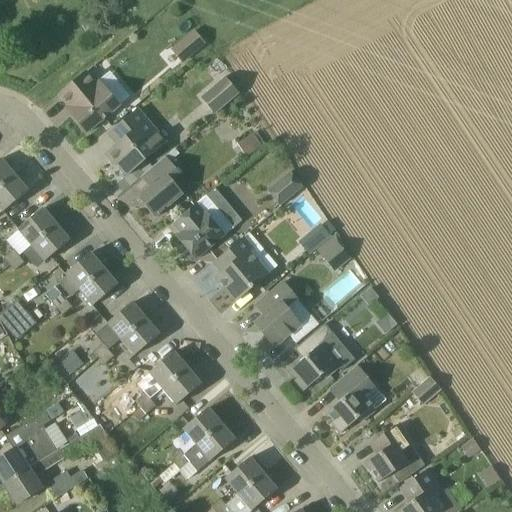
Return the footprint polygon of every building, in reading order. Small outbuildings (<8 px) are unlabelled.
[(194,30),(171,50),(182,65),(206,45),(194,30)] [(87,134),(119,107),(97,80),(95,82),(87,73),(59,96),(74,113),(71,116),(87,134)] [(216,115),(239,95),(225,78),(201,97),(216,115)] [(137,170),(166,143),(137,108),(106,135),(116,147),(105,156),(113,166),(115,164),(126,176),(134,168),(137,170)] [(256,133),(241,143),(249,156),(265,146),(256,133)] [(155,219),(183,195),(172,182),(180,175),(165,158),(141,179),(149,189),(138,199),(155,219)] [(0,188),(14,176),(1,160),(0,160),(0,188)] [(279,208),(302,189),(289,173),(267,192),(279,208)] [(0,211),(2,214),(13,205),(28,192),(14,176),(0,188),(0,211)] [(196,261),(242,222),(215,189),(173,225),(186,240),(181,244),(196,261)] [(30,247),(56,225),(43,209),(17,231),(30,247)] [(44,263),(54,254),(70,241),(56,225),(30,247),(44,263)] [(315,238),(321,245),(335,233),(329,226),(315,238)] [(236,302),(278,267),(257,243),(255,245),(247,235),(214,263),(222,273),(216,279),(236,302)] [(318,247),(307,235),(298,243),(309,255),(318,247)] [(350,258),(332,237),(322,245),(322,246),(319,248),(323,252),(320,255),(333,272),(350,258)] [(9,265),(18,257),(13,251),(4,259),(9,265)] [(78,292),(104,270),(91,254),(65,275),(66,277),(58,283),(70,298),(78,292)] [(15,272),(24,264),(18,257),(9,265),(15,272)] [(91,308),(118,286),(104,270),(78,292),(91,308)] [(274,348),(312,317),(284,283),(255,307),(264,317),(254,325),(274,348)] [(368,306),(378,299),(370,289),(360,297),(368,306)] [(57,310),(66,302),(60,295),(51,303),(57,310)] [(62,316),(71,308),(66,302),(57,310),(62,316)] [(119,341),(146,319),(132,303),(106,325),(119,341)] [(20,305),(0,322),(16,341),(36,324),(20,305)] [(133,357),(144,348),(159,335),(146,319),(119,341),(133,357)] [(304,392),(322,377),(325,381),(338,370),(341,373),(354,361),(325,326),(299,347),(307,357),(291,371),(298,379),(295,381),(304,392)] [(93,353),(98,359),(108,351),(103,345),(93,353)] [(57,362),(69,376),(83,364),(72,351),(57,362)] [(98,359),(104,366),(114,358),(108,351),(98,359)] [(161,391),(187,369),(174,353),(148,375),(161,391)] [(175,407),(201,385),(187,369),(161,391),(175,407)] [(340,435),(358,420),(362,424),(375,413),(372,408),(373,408),(364,397),(375,388),(359,370),(335,390),(344,400),(327,414),(334,422),(331,424),(340,435)] [(423,407),(441,391),(430,378),(411,393),(423,407)] [(140,409),(150,401),(144,394),(135,402),(140,409)] [(138,422),(155,407),(150,401),(140,409),(133,416),(138,422)] [(50,421),(63,413),(58,404),(45,412),(50,421)] [(195,447),(222,425),(208,409),(182,431),(195,447)] [(82,410),(69,419),(78,433),(91,424),(82,410)] [(0,478),(4,485),(47,457),(57,451),(42,428),(50,422),(46,417),(44,413),(6,438),(14,451),(0,459),(0,478)] [(197,473),(220,454),(235,441),(222,425),(195,447),(184,456),(189,463),(197,473)] [(74,441),(57,451),(47,457),(53,467),(73,454),(76,458),(94,447),(103,462),(116,453),(100,426),(80,438),(77,434),(71,436),(74,441)] [(424,467),(411,447),(397,426),(373,442),(381,453),(365,464),(378,484),(392,475),(399,484),(424,467)] [(480,452),(473,441),(461,448),(468,460),(480,452)] [(169,458),(174,464),(184,456),(178,450),(169,458)] [(174,464),(179,471),(189,463),(184,456),(174,464)] [(36,478),(53,467),(47,457),(4,485),(17,505),(43,489),(36,478)] [(237,496),(263,474),(250,458),(224,480),(237,496)] [(181,472),(179,471),(174,464),(159,477),(163,482),(166,485),(181,472)] [(446,490),(443,492),(428,470),(420,476),(431,490),(397,511),(460,511),(461,511),(446,490)] [(54,501),(88,480),(82,471),(70,479),(66,473),(44,486),(54,501)] [(217,511),(251,511),(262,503),(277,491),(263,474),(237,496),(225,506),(217,511)] [(215,511),(214,511),(217,511),(225,506),(220,500),(211,507),(215,511)]
